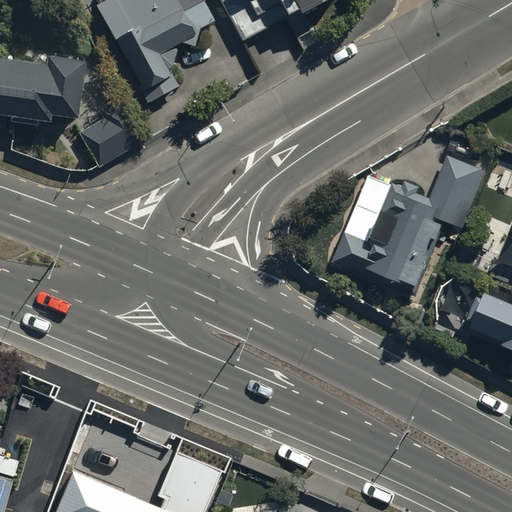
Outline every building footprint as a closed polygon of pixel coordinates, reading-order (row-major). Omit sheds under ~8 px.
[(106,0),(95,6),(143,92),(141,93),(147,104),(178,86),(169,71),(175,47),(182,43),(195,46),(199,29),(212,22),(201,0),(106,0)] [(220,0),(243,40),(297,10),(299,14),(324,0),(220,0)] [(0,114),(50,122),(52,115),(78,118),(86,61),(46,55),(45,64),(0,57),(0,114)] [(98,165),(138,142),(114,101),(99,110),(104,119),(79,133),(98,165)] [(511,131),(494,123),(488,137),(511,148),(511,131)] [(343,235),(331,260),(362,278),(365,271),(396,285),(398,280),(415,287),(428,259),(421,256),(428,240),(432,242),(439,226),(433,223),(435,218),(460,230),(486,174),(447,155),(426,200),(415,195),(417,189),(402,182),(399,188),(392,185),(364,245),(343,235)] [(470,324),(467,330),(501,343),(500,348),(511,352),(511,306),(481,295),(478,301),(472,299),(464,321),(470,324)] [(0,511),(4,511),(20,461),(0,455),(0,443),(1,439),(0,438),(0,511)] [(161,508),(74,472),(57,511),(205,511),(223,471),(176,452),(158,496),(165,499),(161,508)]
